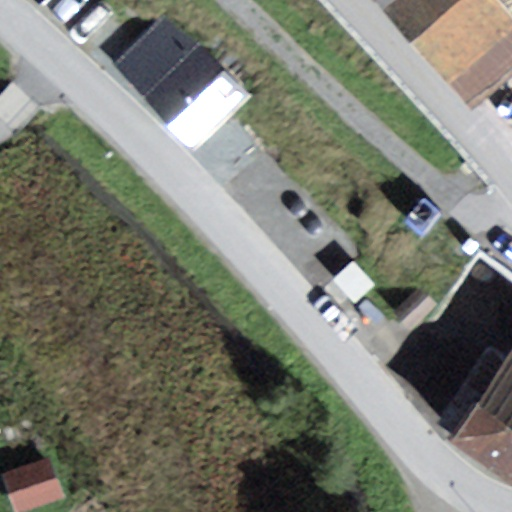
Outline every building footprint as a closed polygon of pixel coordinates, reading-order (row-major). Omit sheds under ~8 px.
[(383,0),(396,20),(417,0),(383,0)] [(511,78),(511,16),(496,0),(417,0),(396,20),(480,109),(511,78)] [(246,94),(169,15),(118,65),(195,143),(246,94)] [(375,285),(352,260),(331,279),(354,304),(375,285)] [(437,306),(418,287),(392,312),(411,331),(437,306)] [(511,361),(488,394),(511,411),(511,361)]
